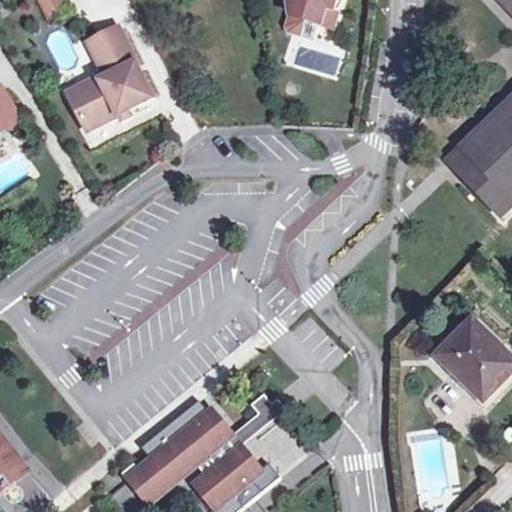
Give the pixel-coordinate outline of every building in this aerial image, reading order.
[(40,0),(48,16),(66,7),(62,0),(40,0)] [(289,0),(292,16),(322,25),(326,8),(334,10),(336,0),(289,0)] [(472,160),(459,172),(501,217),(511,207),(511,0),(500,0),(511,12),(511,99),(461,148),(472,160)] [(334,10),(326,8),(322,25),(334,28),(339,11),(334,10)] [(117,26),(89,40),(106,73),(108,76),(101,79),(104,85),(74,101),(89,130),(121,113),(129,109),(154,96),(117,26)] [(106,73),(69,92),(74,101),(104,85),(101,79),(108,76),(106,73)] [(0,133),(1,133),(1,118),(15,108),(2,88),(0,88),(0,133)] [(1,118),(1,133),(16,127),(15,108),(1,118)] [(129,109),(121,113),(123,118),(131,114),(129,109)] [(453,167),(459,172),(472,160),(461,148),(448,161),(453,167)] [(324,368),(342,355),(314,316),(295,329),(324,368)] [(511,373),(511,358),(473,321),(439,358),(457,375),(459,373),(486,400),(511,373)] [(252,405),(261,417),(274,406),(265,394),(252,405)] [(200,484),(193,490),(209,511),(210,511),(233,493),(247,509),(264,493),(251,479),(259,472),(241,451),(239,453),(237,450),(245,443),(238,435),(230,442),(227,438),(229,436),(212,415),(202,422),(197,417),(207,409),(199,399),(142,448),(153,462),(145,468),(166,492),(182,478),(180,476),(187,469),(200,484)] [(274,406),(261,417),(238,435),(245,443),(280,414),(274,406)] [(212,415),(207,409),(197,417),(202,422),(212,415)] [(217,410),(212,415),(229,436),(234,432),(217,410)] [(0,476),(21,460),(0,433),(0,476)] [(246,447),(241,451),(259,472),(264,468),(246,447)] [(0,493),(29,471),(21,460),(0,476),(0,493)] [(121,473),(128,482),(138,474),(140,472),(133,464),(121,473)] [(138,474),(128,482),(146,504),(155,496),(138,474)] [(209,511),(193,490),(186,496),(198,511),(209,511)]
